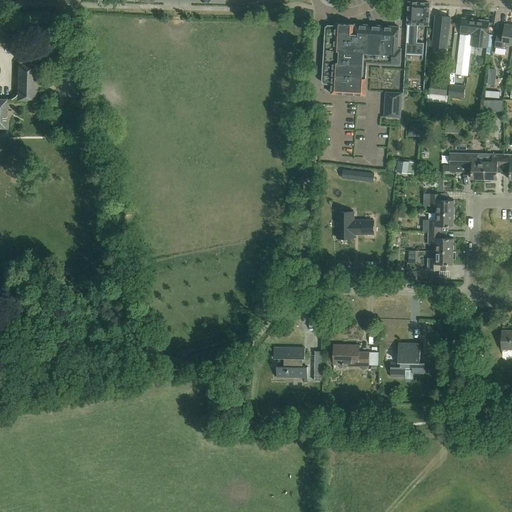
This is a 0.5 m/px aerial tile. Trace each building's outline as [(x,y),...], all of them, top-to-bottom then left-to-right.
[(356,8),(355,1),(347,2),(348,9),(356,8)] [(406,54),(424,54),(425,43),(417,43),(418,25),(429,25),(430,3),(409,2),(406,54)] [(448,40),(450,17),(436,16),(433,46),(443,47),(444,40),(448,40)] [(488,43),(489,34),(487,34),(489,22),(462,19),(456,74),(468,75),(471,45),(475,46),(476,42),(488,43)] [(398,48),(399,27),(335,24),(335,25),(325,24),(323,82),(325,84),(332,84),(332,94),(365,96),(366,63),(401,65),(402,48),(398,48)] [(511,25),(505,24),(503,36),(497,35),(495,48),(507,50),(508,45),(511,45),(511,25)] [(18,64),(17,101),(40,103),(42,65),(18,64)] [(489,69),(488,85),(495,85),(497,70),(489,69)] [(447,96),(448,84),(431,82),(430,94),(447,96)] [(465,86),(450,85),(448,96),(464,98),(465,86)] [(387,92),(386,92),(386,93),(385,116),(384,116),(384,117),(385,117),(385,116),(396,117),(397,110),(400,111),(401,111),(401,110),(402,94),(402,93),(401,93),(387,93),(387,92)] [(63,100),(51,100),(50,108),(63,108),(63,100)] [(409,136),(420,137),(421,124),(410,123),(409,136)] [(446,123),(445,132),(460,133),(461,124),(446,123)] [(484,179),(485,154),(478,154),(450,153),(450,165),(443,165),(443,171),(449,171),(461,172),(461,166),(472,166),(471,179),(484,179)] [(485,154),(484,179),(497,180),(498,166),(504,166),(505,154),(498,154),(485,154)] [(398,160),(397,172),(408,173),(410,161),(398,160)] [(437,213),(455,213),(455,201),(442,200),(442,194),(429,194),(429,206),(437,206),(437,213)] [(354,212),(338,212),(337,238),(354,238),(354,234),(374,234),(374,221),(354,221),(354,212)] [(429,232),(441,232),(441,226),(454,227),(455,213),(437,213),(437,220),(433,220),(433,225),(429,225),(429,232)] [(436,251),(454,251),(454,239),(441,239),(441,232),(429,232),(429,244),(436,244),(436,251)] [(454,251),(436,251),(436,258),(428,258),(428,270),(441,270),(441,265),(454,265),(454,259),(456,259),(456,252),(454,252),(454,251)] [(397,266),(393,273),(397,276),(402,269),(397,266)] [(407,271),(407,280),(418,280),(418,271),(407,271)] [(511,331),(502,331),(502,346),(511,346),(511,331)] [(426,374),(426,363),(421,362),(421,344),(400,343),(399,362),(391,362),(391,377),(406,377),(406,368),(413,369),(413,373),(426,374)] [(370,366),(370,352),(357,352),(357,345),(334,345),(334,365),(370,366)] [(308,383),(309,367),(302,367),(302,359),(306,359),(306,347),(275,347),(275,358),(282,358),(281,366),(278,366),(278,377),(305,378),(305,383),(308,383)] [(315,351),(315,380),(322,381),(323,351),(315,351)]
